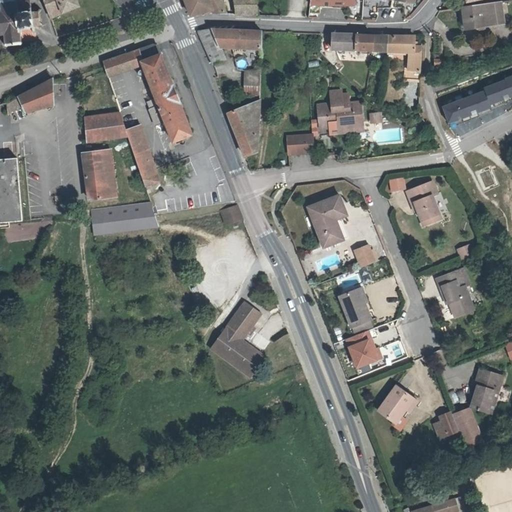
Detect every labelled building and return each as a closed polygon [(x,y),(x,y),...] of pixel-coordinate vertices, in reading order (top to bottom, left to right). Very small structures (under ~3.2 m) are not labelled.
[(0,9),(1,13),(0,12),(0,37),(6,36),(8,47),(23,44),(22,41),(37,39),(35,27),(41,24),(39,12),(32,12),(29,0),(25,0),(14,3),(13,0),(6,0),(0,1),(0,9)] [(43,0),(50,20),(79,9),(76,0),(43,0)] [(185,0),(194,19),(214,11),(216,15),(227,16),(221,0),(185,0)] [(237,0),(238,17),(246,17),(245,0),(237,0)] [(261,18),(256,0),(245,0),(246,17),(261,18)] [(502,4),(463,10),(466,32),(505,27),(505,23),(507,23),(505,12),(503,12),(502,4)] [(199,34),(215,66),(228,61),(223,50),(265,51),(265,33),(213,31),(199,34)] [(389,38),(335,36),(334,51),(388,54),(389,38)] [(389,38),(388,54),(416,55),(416,64),(422,64),(423,49),(416,48),(417,39),(389,38)] [(160,46),(127,57),(132,70),(145,66),(158,100),(161,107),(153,110),(152,111),(158,128),(168,124),(175,144),(194,136),(160,46)] [(105,64),(110,77),(132,70),(127,57),(105,64)] [(263,85),(264,63),(257,62),(257,69),(248,69),(248,84),(263,85)] [(445,119),(511,96),(511,75),(439,101),(445,119)] [(88,85),(96,109),(113,103),(105,79),(88,85)] [(18,100),(9,103),(10,113),(24,108),(26,115),(55,109),(55,81),(39,90),(25,97),(18,100)] [(263,93),(263,85),(248,84),(247,92),(263,93)] [(332,91),(333,104),(318,105),(321,129),(331,128),(331,123),(340,122),(345,121),(346,128),(365,125),(362,101),(351,102),(350,93),(343,94),(343,90),(332,91)] [(158,100),(151,102),(153,106),(152,106),(153,110),(161,107),(158,100)] [(231,116),(247,158),(259,153),(262,101),(231,116)] [(128,132),(122,115),(85,118),(87,143),(130,140),(128,132)] [(383,116),(373,117),(374,124),(384,123),(383,116)] [(366,131),(365,125),(346,128),(345,121),(340,122),(341,134),(366,131)] [(128,132),(130,140),(146,188),(152,186),(160,184),(156,173),(142,128),(128,132)] [(309,136),(289,138),(291,154),(310,153),(309,136)] [(111,151),(83,155),(89,202),(116,199),(111,151)] [(0,225),(4,225),(23,223),(16,160),(6,161),(0,161),(0,225)] [(264,169),(265,174),(289,170),(288,165),(264,169)] [(402,178),(395,179),(397,190),(403,189),(402,178)] [(422,211),(426,221),(435,217),(437,223),(446,219),(437,195),(443,193),(438,181),(410,192),(415,204),(419,202),(422,211)] [(146,188),(148,196),(155,193),(152,186),(146,188)] [(341,197),(311,208),(326,249),(345,243),(340,231),(347,228),(343,219),(339,209),(345,206),(341,197)] [(349,217),(345,206),(339,209),(343,219),(349,217)] [(245,223),(240,212),(239,209),(222,214),(228,228),(245,223)] [(428,226),(437,223),(435,217),(426,221),(428,226)] [(109,220),(91,222),(92,232),(110,230),(109,220)] [(352,240),(347,228),(340,231),(345,243),(352,240)] [(464,259),(475,255),(471,245),(460,249),(464,259)] [(362,270),(376,265),(370,248),(356,254),(362,270)] [(442,286),(445,296),(449,295),(452,303),(457,318),(478,310),(469,286),(462,289),(458,280),(442,286)] [(370,288),(362,291),(368,307),(370,306),(376,304),(370,288)] [(362,291),(343,298),(354,330),(355,330),(374,323),(376,322),(370,306),(368,307),(362,291)] [(244,306),(210,353),(250,384),(266,363),(243,345),(249,338),(253,331),(262,320),(244,306)] [(374,323),(355,330),(357,336),(376,329),(374,323)] [(257,334),(253,331),(249,338),(252,340),(257,334)] [(498,344),(507,340),(503,331),(494,334),(498,344)] [(473,406),(489,412),(497,386),(500,386),(504,374),(481,367),(478,379),(482,380),(479,387),(473,406)] [(508,375),(504,374),(500,386),(497,386),(489,412),(496,414),(508,375)] [(399,388),(379,413),(396,427),(401,420),(416,401),(399,388)] [(411,417),(421,405),(416,401),(401,420),(404,422),(410,416),(411,417)] [(471,407),(453,414),(465,448),(484,441),(471,407)] [(453,418),(441,422),(443,427),(450,446),(462,441),(453,418)] [(443,427),(436,430),(443,449),(450,446),(443,427)] [(459,511),(461,511),(457,499),(414,511),(459,511)]
